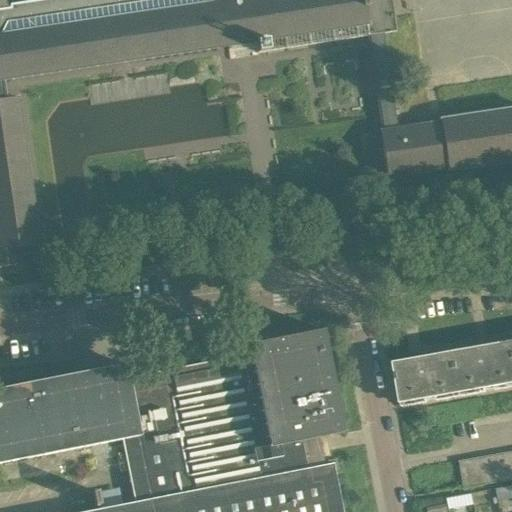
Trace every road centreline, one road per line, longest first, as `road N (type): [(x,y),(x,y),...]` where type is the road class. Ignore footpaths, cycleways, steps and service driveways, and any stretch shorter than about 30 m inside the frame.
road 1 (residential): [(0,325),(359,290)]
road 2 (residential): [(395,511),(359,290)]
road 3 (residential): [(359,290),(511,273)]
